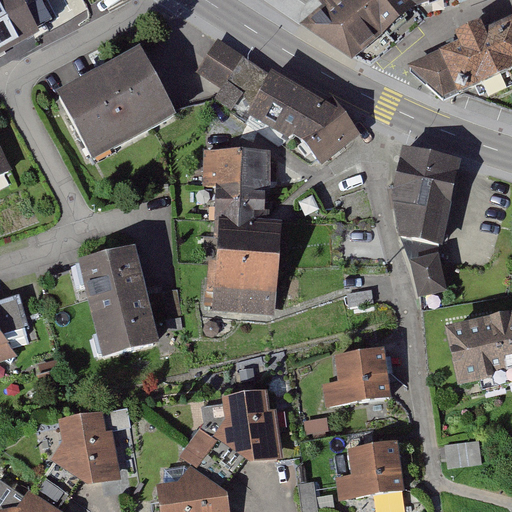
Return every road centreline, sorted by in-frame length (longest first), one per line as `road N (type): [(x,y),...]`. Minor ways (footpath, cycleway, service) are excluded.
road 1 (residential): [(81,221),(16,98),(33,69),(154,0)]
road 2 (secondary): [(511,155),(386,106),(257,33)]
